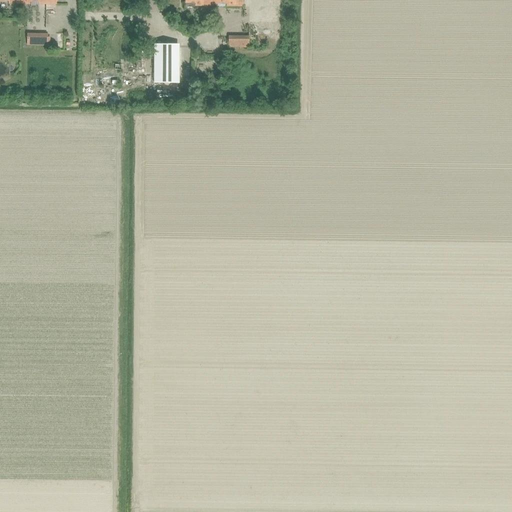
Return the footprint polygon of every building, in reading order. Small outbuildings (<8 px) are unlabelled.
[(80,86),(117,86),(118,21),(80,20),(80,86)] [(47,46),(47,34),(26,33),(26,45),(47,46)] [(248,48),(249,36),(228,36),(228,48),(248,48)] [(178,83),(178,46),(154,46),(153,83),(178,83)] [(25,78),(66,77),(65,48),(24,49),(25,78)] [(225,90),(219,75),(207,80),(213,95),(225,90)]
